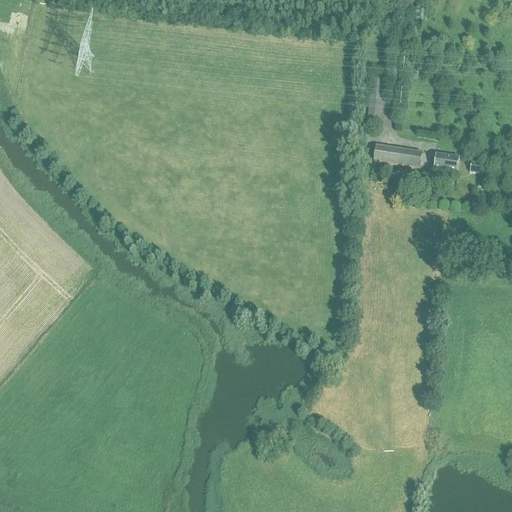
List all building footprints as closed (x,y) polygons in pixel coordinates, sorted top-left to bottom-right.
[(418,70),(410,69),(409,79),(417,80),(418,70)] [(384,77),(372,76),(367,124),(380,125),(384,77)] [(373,165),(419,171),(421,154),(375,147),(373,165)] [(433,171),(457,174),(459,159),(435,155),(433,171)] [(472,164),(472,173),(480,173),(481,164),(472,164)]
